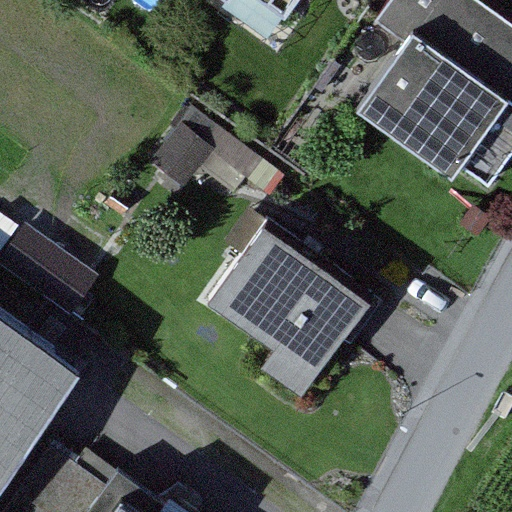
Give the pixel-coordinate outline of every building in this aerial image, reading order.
[(272,0),(299,19),(312,0),(272,0)] [(402,0),(391,17),(415,33),(511,97),(511,16),(487,0),(402,0)] [(511,97),(415,33),(363,110),(464,177),(511,103),(511,97)] [(194,102),(161,156),(189,174),(223,119),(194,102)] [(390,290),(281,216),(227,296),(289,338),(278,353),(325,385),(390,290)] [(0,488),(96,353),(0,284),(0,488)] [(174,511),(140,483),(116,511),(174,511)]
